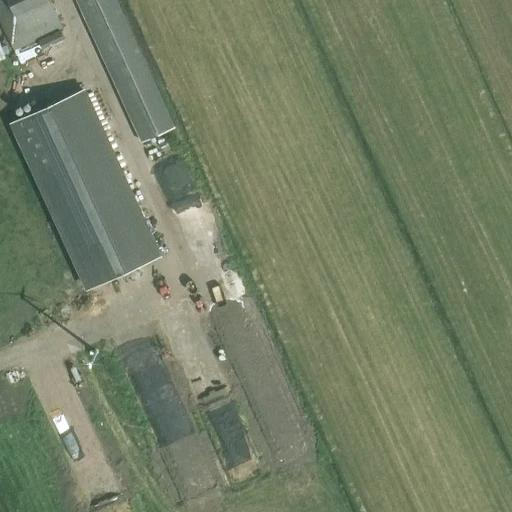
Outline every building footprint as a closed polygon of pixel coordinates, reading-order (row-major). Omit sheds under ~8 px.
[(0,0),(0,17),(15,49),(64,26),(51,0),(0,0)] [(77,0),(142,142),(175,127),(117,0),(77,0)] [(15,54),(21,68),(46,57),(39,43),(15,54)] [(83,90),(14,121),(90,287),(159,255),(83,90)] [(63,262),(73,258),(66,243),(57,247),(63,262)] [(202,267),(208,287),(229,280),(223,260),(202,267)] [(203,402),(207,416),(235,409),(232,395),(203,402)]
